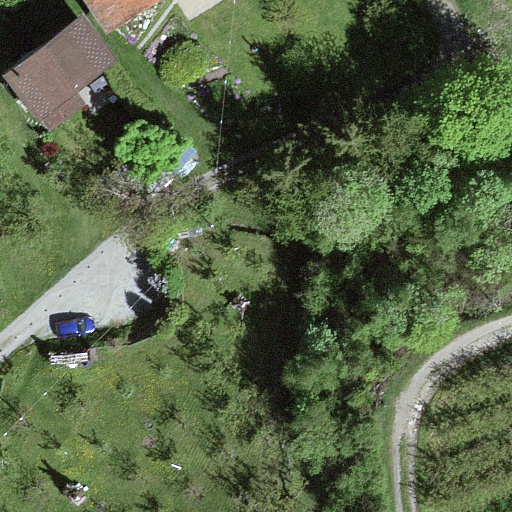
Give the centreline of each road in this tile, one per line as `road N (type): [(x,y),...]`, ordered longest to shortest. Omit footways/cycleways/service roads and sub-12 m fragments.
road 1 (unclassified): [(511,61),(458,77),(241,178),(167,222),(0,363)]
road 2 (track): [(511,328),(454,353),(420,389),(407,417),(408,511)]
